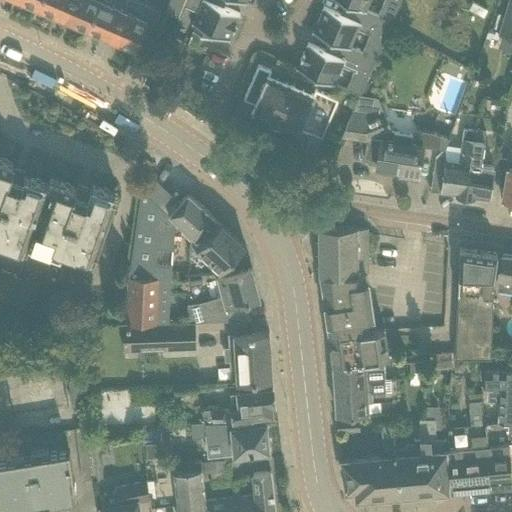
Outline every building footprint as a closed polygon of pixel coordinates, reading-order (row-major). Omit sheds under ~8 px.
[(64,19),(72,0),(40,0),(38,8),(64,19)] [(87,29),(99,0),(72,0),(64,19),(87,29)] [(111,39),(125,6),(127,0),(99,0),(87,29),(111,39)] [(142,31),(147,21),(156,25),(160,10),(136,0),(127,0),(125,6),(111,39),(134,49),(142,31)] [(215,2),(216,0),(169,0),(166,11),(180,17),(185,5),(198,10),(193,22),(192,21),(192,23),(196,24),(194,30),(193,30),(193,31),(209,38),(210,37),(209,36),(211,31),(229,38),(229,37),(232,29),(233,30),(236,22),(235,21),(239,14),(240,13),(215,2)] [(384,0),(378,15),(392,21),(397,10),(401,0),(342,0),(353,4),(364,8),(367,0),(384,0)] [(401,0),(397,10),(429,21),(431,17),(430,17),(435,0),(401,0)] [(435,0),(430,17),(431,17),(458,27),(459,23),(466,0),(435,0)] [(466,0),(459,23),(483,31),(487,33),(498,0),(466,0)] [(511,39),(511,0),(509,0),(499,35),(511,39)] [(371,33),(363,52),(376,57),(392,21),(378,15),(364,8),(353,4),(348,16),(323,5),(323,6),(324,7),(322,10),(320,9),(313,25),(315,26),(314,30),(313,29),(312,31),(337,41),(348,46),(356,27),(371,33)] [(333,82),(341,64),(354,70),(346,89),(360,95),(359,95),(360,95),(376,57),(363,52),(348,46),(337,41),(332,52),(308,42),(307,43),(308,43),(304,51),(303,51),(300,58),(301,59),(298,66),(297,66),(297,67),(334,83),(334,82),(333,82)] [(277,123),(293,85),(268,75),(271,69),(258,64),(243,98),(255,103),(252,110),(251,110),(251,111),(253,112),(253,111),(270,119),(269,119),(277,123)] [(313,94),(293,85),(277,123),(279,124),(280,123),(297,130),(297,131),(299,132),(299,130),(300,128),(307,131),(307,130),(321,136),(338,98),(315,88),(313,94)] [(411,144),(412,135),(391,131),(385,114),(354,110),(342,135),(367,139),(365,158),(377,160),(376,166),(400,170),(400,173),(418,175),(422,146),(411,144)] [(465,195),(473,140),(473,136),(474,129),(464,128),(462,138),(459,161),(446,159),(441,190),(456,193),(456,194),(465,195)] [(492,177),(494,166),(480,164),(483,141),(485,130),(474,129),(473,136),(473,140),(465,195),(474,197),(474,195),(489,197),(492,177)] [(445,149),(449,139),(443,136),(439,148),(445,149)] [(511,200),(511,148),(510,148),(502,199),(511,200)] [(95,255),(111,211),(117,192),(91,183),(90,187),(78,182),(76,186),(50,177),(48,182),(23,173),(25,169),(13,165),(14,161),(0,156),(0,236),(27,246),(29,241),(61,252),(63,246),(76,251),(77,249),(95,255)] [(175,220),(194,238),(214,216),(188,192),(169,213),(143,189),(150,174),(149,173),(141,187),(128,275),(126,322),(171,324),(171,322),(173,273),(166,272),(170,267),(175,220)] [(245,244),(214,216),(194,238),(200,244),(196,249),(220,271),(245,244)] [(368,272),(367,237),(367,227),(357,227),(357,225),(319,226),(320,274),(321,274),(363,273),(363,272),(368,272)] [(494,275),(494,273),(497,253),(459,247),(454,355),(490,357),(494,275)] [(511,255),(501,254),(498,273),(497,277),(499,277),(497,289),(511,291),(511,255)] [(259,299),(251,268),(216,277),(221,295),(206,300),(209,312),(201,314),(203,321),(237,320),(251,319),(251,318),(243,318),(239,304),(259,299)] [(0,299),(5,302),(15,273),(2,269),(0,275),(0,299)] [(17,306),(27,278),(15,273),(5,302),(11,304),(17,306)] [(364,273),(363,273),(321,274),(329,334),(372,328),(364,273)] [(201,275),(189,277),(191,285),(202,284),(201,275)] [(30,311),(40,282),(27,278),(17,306),(30,311)] [(196,321),(171,322),(171,324),(126,322),(124,322),(123,350),(196,348),(196,321)] [(388,354),(384,326),(372,328),(329,334),(333,362),(365,358),(388,354)] [(272,380),(268,331),(228,333),(229,346),(224,347),(225,360),(230,360),(231,382),(272,380)] [(453,351),(425,354),(426,365),(438,364),(439,368),(451,367),(453,351)] [(27,369),(65,376),(63,362),(24,356),(27,369)] [(365,364),(365,358),(333,362),(335,391),(390,388),(390,376),(385,376),(384,363),(365,364)] [(409,374),(426,373),(425,360),(409,361),(409,374)] [(500,389),(498,421),(498,422),(506,421),(506,430),(508,430),(507,429),(511,428),(511,370),(486,369),(485,388),(500,389)] [(274,403),(272,385),(236,389),(238,406),(205,410),(206,420),(251,418),(251,415),(272,412),(271,403),(274,403)] [(367,400),(380,400),(399,398),(399,387),(390,388),(335,391),(336,414),(368,412),(367,400)] [(487,444),(485,422),(482,392),(468,394),(471,425),(448,428),(447,438),(446,448),(450,489),(491,486),(487,444)] [(359,416),(357,417),(337,418),(337,430),(360,429),(359,416)] [(267,435),(265,422),(232,426),(232,422),(251,420),(251,418),(206,420),(206,422),(191,423),(192,438),(207,436),(207,439),(221,438),(222,453),(235,451),(235,454),(268,450),(268,447),(271,444),(270,437),(267,435)] [(446,448),(447,438),(435,438),(434,418),(419,418),(419,434),(419,438),(425,438),(426,452),(421,452),(425,491),(450,489),(446,448)] [(511,483),(511,478),(508,430),(506,430),(506,421),(498,422),(498,421),(485,422),(487,444),(491,486),(511,483)] [(399,494),(395,446),(393,422),(381,423),(384,455),(341,459),(346,489),(355,489),(356,497),(399,494)] [(93,469),(87,425),(75,427),(82,480),(94,478),(93,469)] [(419,438),(419,434),(416,434),(416,438),(414,438),(415,445),(395,446),(399,494),(425,491),(421,452),(426,452),(425,438),(419,438)] [(69,449),(28,455),(0,459),(0,508),(22,505),(22,506),(49,501),(76,496),(69,449)] [(101,467),(93,469),(94,478),(103,477),(101,467)] [(174,471),(178,511),(206,511),(205,500),(201,467),(174,471)] [(275,511),(270,471),(252,473),(254,494),(205,500),(206,511),(275,511)] [(150,499),(146,479),(98,489),(102,511),(139,511),(137,502),(150,499)]
